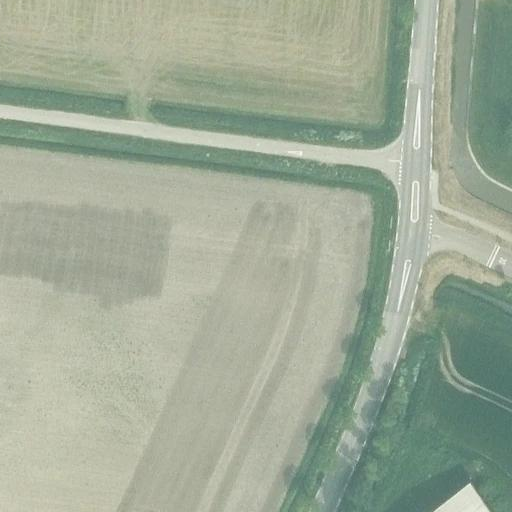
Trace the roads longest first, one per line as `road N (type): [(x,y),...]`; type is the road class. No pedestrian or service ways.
road 1 (unclassified): [(414,163),(0,112)]
road 2 (tertiary): [(318,511),(365,405),(410,233)]
road 3 (tertiary): [(414,163),(425,0)]
